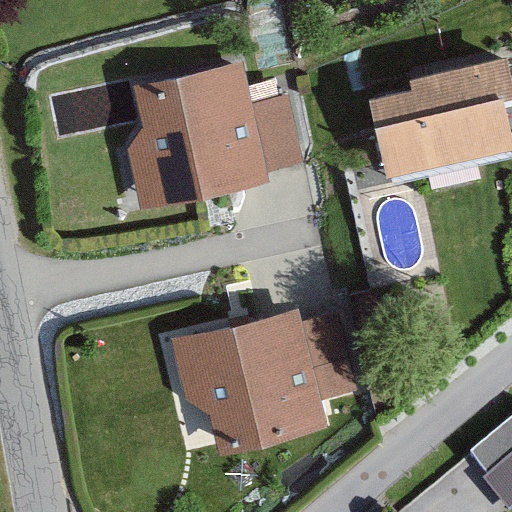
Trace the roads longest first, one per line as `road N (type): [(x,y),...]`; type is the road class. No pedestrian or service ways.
road 1 (residential): [(0,265),(41,511)]
road 2 (residential): [(329,511),(511,356)]
